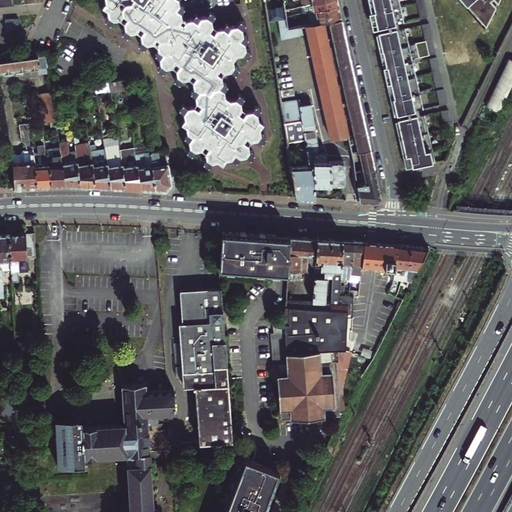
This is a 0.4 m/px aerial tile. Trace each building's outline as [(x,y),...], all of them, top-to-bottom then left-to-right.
[(178,23),(181,18),(180,12),(175,9),(179,3),(178,0),(105,0),(106,0),(102,5),(108,9),(108,15),(113,18),(119,18),(123,13),(125,14),(127,16),(124,21),(124,26),(129,30),(135,28),(138,24),(141,26),(142,27),(139,32),(140,39),(145,43),(152,41),(155,44),(156,44),(157,50),(162,54),(159,59),(159,65),(164,69),(170,68),(174,63),(178,66),(175,71),(175,77),(181,80),(187,79),(190,75),(195,78),(191,83),(192,88),(197,91),(193,96),(195,102),(200,105),(197,110),(192,107),(186,108),(182,113),(184,119),(180,124),(185,128),(186,134),(190,137),(187,141),(189,147),(194,151),(201,149),(205,152),(206,158),(212,162),(218,160),(221,155),(226,158),(232,157),(235,153),(240,156),(246,155),(250,150),(248,143),(243,140),(247,136),(251,139),(258,138),(262,133),(260,127),(255,124),(259,119),(257,113),(252,110),(246,110),(242,108),(241,101),(236,97),(230,99),(226,96),(224,89),(220,86),(223,81),(222,75),(217,71),(220,67),(225,70),(232,70),(235,65),(234,58),(237,54),(243,53),(246,49),(245,44),(241,40),(244,35),(243,29),(238,25),(231,27),(228,31),(224,28),(218,29),(215,34),(212,32),(210,30),(213,26),(212,20),(207,16),(201,18),(197,24),(192,20),(186,21),(182,26),(178,23)] [(337,1),(337,0),(328,0),(313,4),(314,11),(338,5),(337,1)] [(368,0),(371,9),(371,11),(371,12),(374,25),(375,27),(375,28),(378,27),(399,23),(404,21),(399,0),(368,0)] [(463,0),(486,26),(489,21),(471,0),(470,0),(463,0)] [(470,0),(471,0),(489,21),(496,6),(491,0),(495,0),(498,2),(499,0),(470,0)] [(424,1),(418,2),(421,18),(427,16),(424,1)] [(181,10),(184,7),(179,3),(175,9),(180,12),(181,10)] [(314,11),(308,12),(311,25),(323,22),(329,21),(341,19),(340,12),(338,5),(314,11)] [(201,18),(196,14),(194,18),(192,20),(197,24),(201,18)] [(17,16),(3,18),(5,29),(19,27),(17,16)] [(287,18),(279,19),(282,39),(303,35),(302,26),(289,29),(287,18)] [(332,38),(345,35),(343,26),(341,19),(329,21),(332,38)] [(348,135),(323,22),(311,25),(306,26),(331,139),(348,135)] [(429,22),(422,24),(426,39),(432,38),(429,22)] [(399,23),(378,27),(378,29),(379,31),(397,27),(398,29),(400,29),(399,23)] [(379,31),(376,32),(376,34),(379,48),(379,49),(381,56),(382,61),(383,66),(383,67),(386,80),(386,81),(387,83),(389,92),(390,96),(390,97),(390,98),(392,106),(393,111),(393,112),(394,113),(394,115),(397,114),(418,110),(423,109),(412,58),(429,55),(426,39),(409,43),(405,27),(400,29),(398,29),(397,27),(379,31)] [(249,39),(244,35),(241,40),(245,44),(249,39)] [(332,38),(336,54),(348,51),(346,42),(345,35),(332,38)] [(436,53),(432,38),(426,39),(429,55),(436,53)] [(159,59),(162,54),(157,50),(153,55),(159,59)] [(336,54),(339,70),(352,67),(350,60),(348,51),(336,54)] [(0,61),(0,73),(0,76),(48,68),(46,54),(0,61)] [(436,56),(430,58),(433,72),(439,71),(436,56)] [(486,104),(500,111),(511,85),(511,58),(509,57),(486,104)] [(352,67),(339,70),(343,86),(356,83),(354,75),(352,67)] [(442,85),(439,71),(433,72),(436,87),(442,85)] [(175,77),(175,76),(172,81),(178,85),(181,80),(175,77)] [(123,78),(108,80),(110,92),(125,90),(123,78)] [(110,92),(108,80),(93,82),(95,95),(110,92)] [(343,86),(347,102),(359,100),(357,92),(356,83),(343,86)] [(64,86),(68,110),(78,108),(75,85),(64,86)] [(443,88),(437,90),(440,105),(447,103),(443,88)] [(42,121),(56,119),(52,91),(37,93),(42,121)] [(236,97),(241,101),(245,97),(239,93),(236,97)] [(308,97),(281,101),(285,122),(303,119),(306,137),(310,165),(311,174),(315,174),(315,184),(333,184),(343,184),(345,182),(345,164),(344,163),(343,161),(341,161),(327,160),(327,152),(319,152),(311,99),(310,98),(309,97),(308,97)] [(347,102),(350,118),(363,116),(361,108),(359,100),(347,102)] [(177,110),(182,113),(186,108),(181,104),(177,110)] [(256,105),(252,110),(257,113),(260,108),(256,105)] [(448,109),(442,111),(445,126),(451,124),(448,109)] [(418,110),(397,114),(398,116),(398,118),(417,114),(417,116),(419,116),(418,110)] [(399,135),(428,129),(425,115),(419,116),(417,116),(417,114),(398,118),(395,119),(395,121),(397,128),(398,132),(399,135)] [(350,118),(354,135),(366,132),(364,124),(363,116),(350,118)] [(259,119),(255,124),(260,127),(263,122),(259,119)] [(303,119),(285,122),(288,140),(306,137),(303,119)] [(18,153),(11,154),(15,188),(27,187),(36,187),(35,155),(34,144),(32,144),(28,122),(19,123),(22,140),(26,143),(27,150),(23,150),(18,153)] [(451,124),(445,126),(449,144),(450,149),(455,140),(451,124)] [(402,151),(431,145),(428,129),(399,135),(399,136),(399,137),(399,138),(400,140),(402,151)] [(358,151),(370,148),(368,142),(366,132),(354,135),(357,151),(358,151)] [(266,136),(262,133),(258,138),(262,141),(266,136)] [(87,135),(88,141),(95,186),(104,187),(110,187),(104,148),(98,149),(97,143),(93,139),(91,139),(91,134),(87,135)] [(104,148),(110,187),(118,187),(125,188),(119,149),(118,143),(107,145),(105,134),(102,135),(104,148)] [(74,149),(79,186),(88,186),(95,186),(88,141),(78,143),(77,136),(72,136),(74,149)] [(61,147),(63,162),(65,185),(74,185),(79,186),(74,149),(69,150),(68,140),(60,141),(61,147)] [(155,189),(150,151),(148,144),(133,146),(140,188),(148,189),(155,189)] [(431,145),(402,151),(403,153),(403,155),(403,156),(405,165),(405,166),(406,167),(435,161),(431,145)] [(134,188),(140,188),(133,146),(119,149),(125,188),(134,188)] [(65,185),(63,162),(61,147),(54,148),(55,155),(49,155),(51,186),(59,185),(65,185)] [(44,186),(51,186),(49,155),(49,148),(42,148),(42,155),(35,155),(36,187),(44,186)] [(363,171),(374,168),(372,158),(370,148),(358,151),(363,171)] [(167,161),(166,149),(150,151),(155,189),(162,189),(165,190),(171,184),(167,161)] [(223,163),(226,158),(221,155),(218,160),(223,163)] [(315,198),(315,184),(315,174),(311,174),(310,165),(301,165),(291,165),(296,197),(305,197),(315,198)] [(367,201),(378,202),(381,198),(374,168),(363,171),(366,184),(357,184),(359,201),(367,201)] [(235,232),(223,231),(222,267),(279,272),(288,273),(288,271),(290,236),(281,235),(263,234),(256,233),(235,232)] [(10,268),(10,281),(18,281),(17,257),(35,257),(34,232),(22,233),(9,233),(10,268)] [(1,234),(0,233),(0,296),(2,296),(2,269),(10,268),(9,233),(1,234)] [(299,271),(315,272),(317,238),(311,237),(303,237),(296,236),(290,236),(288,271),(290,271),(292,274),(297,274),(299,271)] [(327,272),(333,273),(334,239),(327,239),(317,238),(315,272),(315,277),(314,301),(325,302),(327,272)] [(284,363),(270,364),(271,380),(275,380),(278,418),(323,414),(333,414),(338,413),(337,409),(343,408),(340,368),(345,352),(346,318),(352,318),(353,309),(353,296),(348,295),(340,294),(340,287),(340,280),(342,240),(339,240),(334,239),(333,273),(331,302),(325,302),(314,301),(286,300),(285,325),(283,325),(284,363)] [(353,270),(354,241),(349,240),(342,240),(340,280),(347,280),(347,283),(351,283),(351,280),(353,270)] [(361,281),(362,270),(362,266),(364,243),(364,241),(359,241),(354,241),(353,270),(351,280),(361,281)] [(381,244),(364,243),(362,266),(396,268),(396,267),(397,245),(381,244)] [(404,244),(397,244),(397,245),(396,267),(405,267),(405,270),(403,271),(402,277),(403,277),(403,279),(406,279),(406,277),(409,277),(409,267),(411,245),(404,244)] [(426,251),(428,246),(420,246),(411,245),(409,267),(417,267),(426,251)] [(340,287),(340,294),(348,295),(350,287),(340,287)] [(179,324),(183,371),(214,369),(214,364),(224,364),(219,288),(179,292),(182,324),(179,324)] [(284,363),(283,325),(272,325),(272,333),(269,333),(270,364),(284,363)] [(373,348),(354,342),(350,353),(369,359),(373,348)] [(214,369),(183,371),(184,376),(185,387),(193,386),(215,385),(215,376),(224,375),(224,364),(214,364),(214,369)] [(215,385),(193,386),(197,441),(229,439),(224,375),(215,376),(215,385)] [(123,384),(125,423),(83,426),(82,417),(56,419),(59,465),(86,463),(86,455),(127,453),(130,506),(154,504),(153,482),(149,425),(159,424),(159,414),(176,413),(175,390),(148,391),(147,382),(123,384)] [(0,397),(0,421),(15,420),(14,397),(0,397)] [(244,456),(222,511),(262,511),(279,469),(244,456)]
